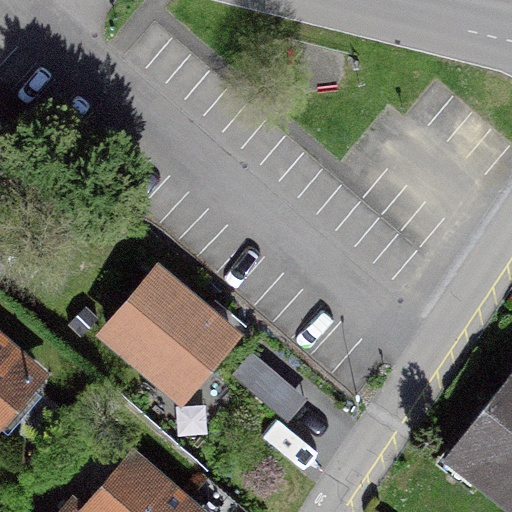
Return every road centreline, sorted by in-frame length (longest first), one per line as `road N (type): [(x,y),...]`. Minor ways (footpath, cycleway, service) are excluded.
road 1 (residential): [(320,511),(511,222)]
road 2 (tertiary): [(355,0),(511,36)]
